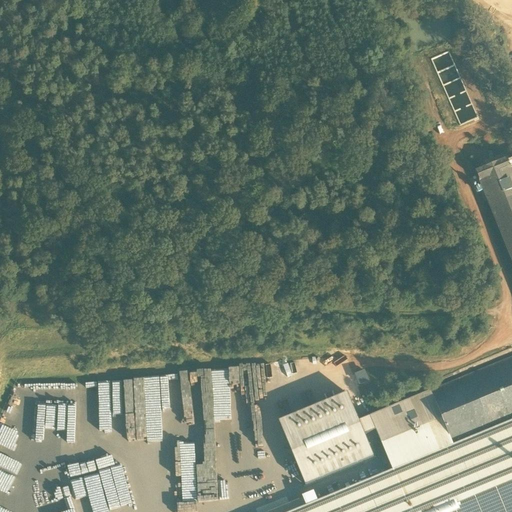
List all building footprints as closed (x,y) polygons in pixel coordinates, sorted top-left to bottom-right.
[(511,260),(511,168),(507,157),(477,170),(475,171),(477,175),(511,260)] [(511,511),(511,357),(370,416),(376,430),(388,461),(391,467),(393,472),(386,474),(318,502),(307,507),(293,511),(511,511)] [(228,425),(225,368),(196,370),(196,377),(205,377),(206,385),(199,385),(199,393),(194,393),(194,402),(205,401),(206,418),(214,417),(214,425),(228,425)] [(360,384),(370,380),(366,369),(355,373),(360,384)] [(364,434),(376,430),(370,416),(359,420),(348,393),(279,421),(305,485),(374,457),(364,434)] [(382,464),(384,469),(391,467),(388,461),(382,464)] [(87,475),(94,511),(127,511),(118,468),(87,475)] [(303,498),(307,507),(318,502),(314,492),(303,497),(303,498)] [(269,511),(293,511),(307,507),(303,498),(269,511)]
